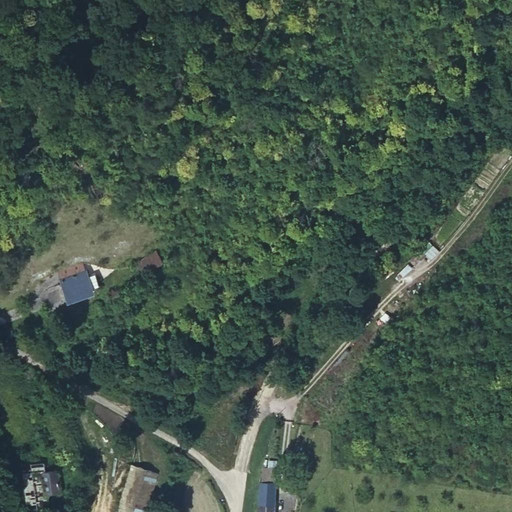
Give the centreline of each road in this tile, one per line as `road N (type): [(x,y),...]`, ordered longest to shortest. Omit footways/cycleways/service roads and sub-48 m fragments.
road 1 (track): [(267,391),(511,107)]
road 2 (unclassified): [(237,498),(208,465),(0,345)]
